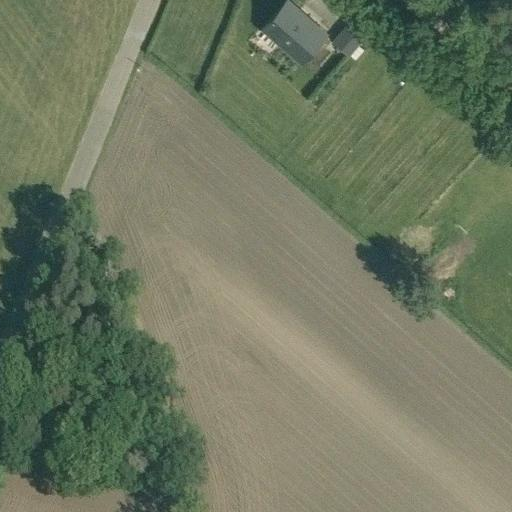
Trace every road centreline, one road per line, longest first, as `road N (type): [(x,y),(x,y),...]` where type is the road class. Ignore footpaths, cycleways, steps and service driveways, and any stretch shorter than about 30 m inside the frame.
road 1 (unclassified): [(0,365),(148,0)]
road 2 (track): [(476,0),(421,68),(511,144)]
